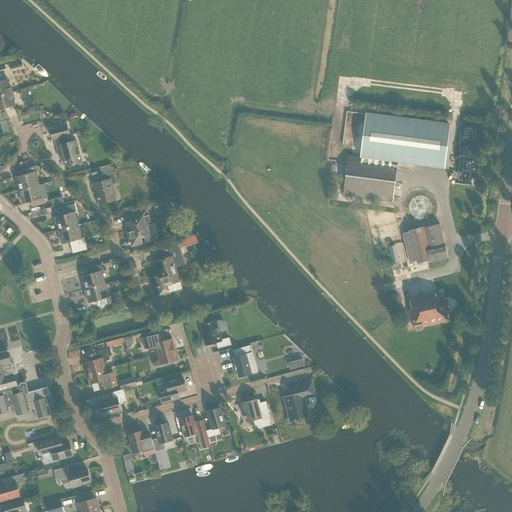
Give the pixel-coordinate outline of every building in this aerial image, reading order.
[(0,95),(12,92),(10,85),(9,85),(8,80),(0,81),(0,68),(4,67),(7,66),(6,64),(0,65),(0,95)] [(0,95),(0,120),(7,118),(4,108),(14,105),(13,99),(14,99),(12,92),(0,95)] [(392,202),(397,162),(444,169),(450,123),(366,113),(361,157),(348,155),(343,195),(392,202)] [(9,129),(7,124),(6,120),(0,121),(4,135),(10,133),(9,129)] [(66,143),(64,136),(69,135),(67,126),(49,130),(52,139),(54,139),(58,154),(62,153),(65,166),(82,162),(76,140),(66,143)] [(466,126),(466,139),(477,140),(478,126),(466,126)] [(17,190),(41,184),(39,184),(35,172),(37,171),(36,165),(22,169),(23,175),(14,177),(14,178),(15,177),(17,182),(15,182),(16,183),(17,183),(19,190),(17,190)] [(111,185),(117,183),(114,172),(100,176),(102,181),(92,184),(94,193),(96,192),(99,204),(115,200),(111,185)] [(462,185),(474,185),(474,177),(462,177),(462,185)] [(41,184),(17,190),(18,191),(19,190),(22,203),(30,201),(32,207),(46,203),(44,197),(42,198),(39,185),(41,185),(41,184)] [(58,231),(78,225),(80,225),(80,224),(78,225),(75,212),(77,212),(75,206),(61,209),(62,215),(53,217),(53,218),(54,218),(56,222),(55,223),(56,223),(58,230),(57,230),(57,231),(58,231)] [(140,238),(153,235),(148,236),(145,226),(151,224),(151,223),(150,224),(147,211),(148,211),(148,210),(133,214),(135,220),(126,222),(130,238),(131,238),(133,245),(142,243),(140,238)] [(439,223),(424,227),(409,230),(410,231),(402,233),(409,262),(417,261),(417,263),(427,261),(427,262),(448,257),(444,243),(439,223)] [(81,238),(78,225),(58,231),(61,243),(69,241),(72,253),(87,249),(83,237),(81,238)] [(58,245),(53,234),(44,238),(49,249),(58,245)] [(197,242),(195,235),(180,239),(182,247),(197,242)] [(175,266),(184,263),(178,242),(154,249),(158,262),(154,264),(156,264),(159,275),(149,277),(154,296),(169,292),(166,283),(181,279),(179,279),(175,266)] [(105,284),(107,283),(105,283),(102,271),(103,271),(102,264),(88,268),(89,274),(80,276),(80,277),(81,276),(83,281),(81,282),(82,282),(83,282),(84,289),(83,289),(105,284)] [(108,297),(105,284),(83,289),(84,290),(85,289),(88,302),(96,300),(97,306),(112,302),(110,296),(108,297)] [(121,297),(119,290),(113,292),(115,299),(121,297)] [(443,300),(441,291),(409,298),(411,309),(409,309),(413,327),(447,319),(445,311),(450,310),(447,299),(443,300)] [(215,320),(200,324),(206,345),(216,342),(217,349),(231,345),(229,338),(220,340),(215,320)] [(144,348),(148,348),(155,348),(157,354),(175,349),(172,338),(165,340),(163,332),(141,338),(144,348)] [(123,342),(122,338),(106,342),(107,346),(123,342)] [(133,345),(130,338),(123,341),(126,348),(133,345)] [(245,354),(233,357),(238,377),(251,374),(247,358),(253,356),(250,345),(244,347),(245,354)] [(87,373),(105,368),(103,363),(110,359),(109,356),(112,355),(110,347),(98,350),(100,358),(85,362),(87,373)] [(177,360),(175,349),(157,354),(158,359),(152,363),(153,367),(177,360)] [(0,413),(9,411),(8,407),(13,406),(15,415),(30,411),(29,410),(33,409),(36,418),(51,414),(46,397),(45,398),(45,396),(49,394),(47,387),(28,392),(25,381),(19,383),(20,385),(17,385),(14,373),(15,370),(14,365),(11,363),(7,350),(0,351),(0,413)] [(106,373),(105,368),(87,373),(90,384),(103,380),(105,388),(117,385),(116,383),(113,371),(106,373)] [(134,381),(134,378),(133,377),(119,381),(121,389),(136,385),(135,385),(134,381)] [(168,393),(159,396),(161,403),(174,400),(172,394),(186,390),(182,377),(165,382),(168,393)] [(303,398),(315,395),(311,382),(293,387),(295,394),(283,397),(288,416),(293,419),(294,421),(295,421),(295,420),(300,423),(305,415),(307,411),(303,398)] [(113,398),(96,403),(99,416),(120,410),(118,403),(126,401),(123,389),(111,392),(113,398)] [(257,403),(256,399),(241,403),(246,422),(253,420),(254,426),(259,428),(272,425),(265,401),(257,403)] [(225,426),(220,407),(206,411),(211,429),(205,430),(207,437),(215,435),(220,434),(218,428),(225,426)] [(193,422),(191,415),(179,419),(184,437),(196,433),(197,437),(200,436),(202,444),(208,442),(206,434),(202,420),(193,422)] [(172,440),(168,423),(154,426),(157,438),(151,440),(154,451),(160,450),(164,449),(163,442),(172,440)] [(142,435),(141,431),(128,434),(133,453),(146,450),(147,455),(150,454),(152,463),(157,461),(149,434),(142,435)] [(277,432),(268,433),(269,442),(277,441),(277,432)] [(72,455),(69,442),(60,444),(59,437),(37,443),(40,455),(43,454),(45,462),(72,455)] [(169,466),(164,449),(160,450),(154,451),(159,469),(169,466)] [(131,460),(124,461),(127,472),(133,470),(131,460)] [(69,473),(67,467),(54,470),(57,481),(69,478),(72,488),(80,486),(80,484),(90,481),(86,468),(69,473)] [(21,473),(13,476),(15,482),(0,485),(0,501),(19,496),(16,484),(24,482),(21,473)] [(99,511),(96,498),(77,503),(79,511),(99,511)] [(17,511),(25,509),(22,499),(11,502),(13,508),(1,511),(0,511),(17,511)] [(64,511),(61,501),(45,505),(46,511),(64,511)]
